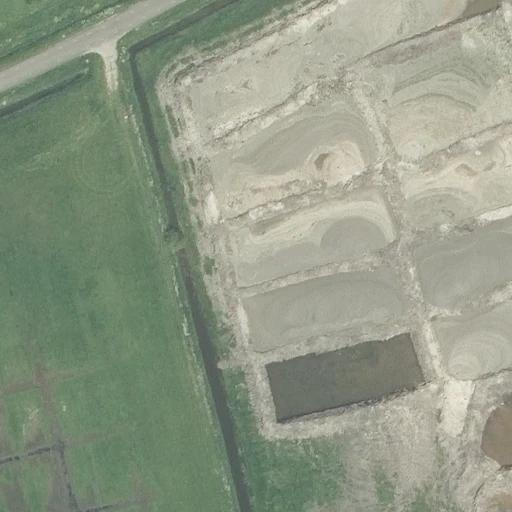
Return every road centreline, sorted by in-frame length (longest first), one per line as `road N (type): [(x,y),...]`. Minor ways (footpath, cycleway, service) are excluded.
road 1 (track): [(106,32),(229,511)]
road 2 (tertiary): [(0,81),(167,0)]
